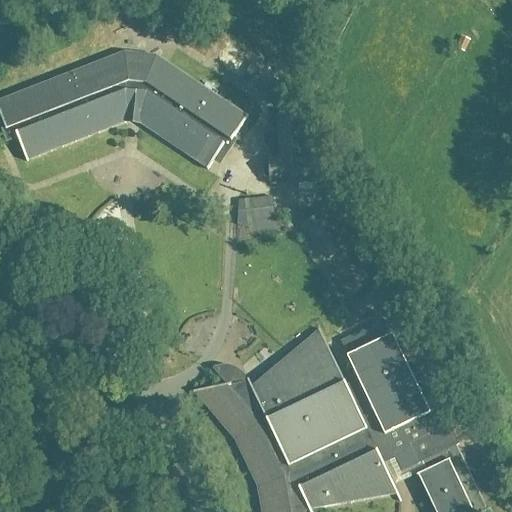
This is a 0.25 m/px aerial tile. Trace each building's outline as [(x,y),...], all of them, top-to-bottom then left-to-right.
[(469,41),(462,37),(457,48),(463,51),(469,41)] [(248,117),(167,63),(164,68),(154,62),(126,59),(115,63),(113,57),(0,101),(0,114),(10,139),(17,136),(28,163),(29,162),(29,161),(128,122),(129,113),(139,114),(138,123),(208,170),(224,146),(227,148),(248,117)] [(269,131),(270,156),(269,156),(270,182),(321,179),(319,154),(307,154),(305,114),(277,115),(277,131),(269,131)] [(348,241),(326,211),(306,226),(328,255),(328,256),(329,257),(330,256),(347,243),(348,243),(349,242),(348,241)] [(459,445),(422,366),(410,372),(392,335),(347,357),(359,382),(347,388),(319,329),(318,330),(319,332),(308,341),(307,340),(307,341),(307,342),(297,350),(296,350),(296,351),(286,360),(285,359),(285,360),(275,369),(274,369),(274,370),(264,378),(263,378),(263,379),(252,388),(248,379),(247,380),(246,378),(244,375),(242,373),(240,371),(238,370),(236,368),(233,367),(231,366),(228,366),(227,366),(225,365),(222,366),(219,366),(216,367),(215,367),(212,369),(227,386),(193,392),(193,394),(195,393),(200,398),(199,399),(200,399),(209,409),(208,409),(209,410),(210,410),(218,420),(218,421),(219,420),(227,430),(227,431),(228,431),(235,439),(234,440),(235,441),(235,440),(240,450),(240,451),(241,451),(246,463),(246,464),(247,464),(252,475),(252,476),(252,477),(253,476),(257,486),(257,488),(258,487),(260,498),(259,498),(260,499),(262,511),(305,511),(309,509),(309,511),(311,511),(310,510),(324,507),(324,508),(325,507),(338,505),(339,505),(339,504),(352,502),(354,502),(353,502),(367,499),(367,500),(368,499),(381,497),(382,497),(382,496),(396,494),(400,502),(401,501),(383,464),(395,458),(400,468),(402,472),(406,470),(417,465),(422,462),(426,471),(417,476),(417,477),(418,476),(418,477),(419,476),(423,484),(422,485),(423,486),(424,485),(428,494),(426,494),(427,495),(428,495),(432,503),(431,503),(431,504),(432,504),(436,511),(435,511),(491,511),(490,509),(487,510),(456,446),(459,445)]
